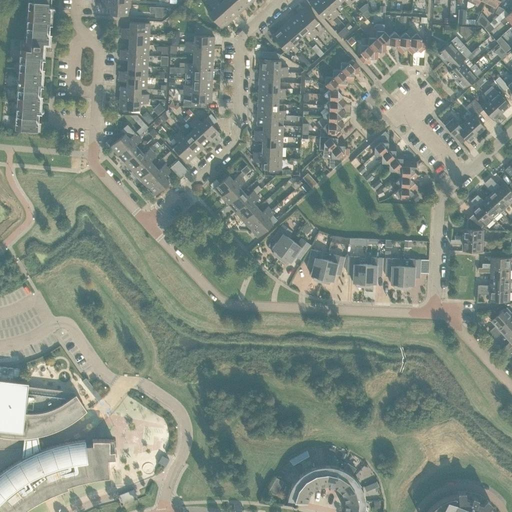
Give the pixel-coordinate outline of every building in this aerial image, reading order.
[(27,0),(27,14),(49,15),(50,9),(47,9),(47,0),(27,0)] [(221,29),(230,21),(211,0),(208,4),(213,10),(208,14),(221,29)] [(223,0),(220,3),(217,0),(211,0),(230,21),(238,14),(225,0),(223,0)] [(225,0),(238,14),(246,7),(239,0),(225,0)] [(332,19),(336,16),(321,0),(312,0),(309,3),(322,18),(327,13),(332,19)] [(334,7),(339,3),(335,0),(321,0),(336,16),(339,13),(334,7)] [(368,0),(360,3),(364,13),(372,10),(368,0)] [(486,0),(485,3),(491,6),(488,11),(493,13),(495,8),(496,8),(499,0),(486,0)] [(129,15),(130,4),(102,2),(102,7),(110,8),(109,14),(129,15)] [(498,6),(495,13),(499,15),(504,10),(505,10),(504,9),(498,6)] [(154,17),(161,17),(165,14),(166,8),(155,7),(155,13),(154,17)] [(296,14),(315,35),(318,32),(313,26),(318,22),(304,7),(296,14)] [(511,25),(511,10),(508,14),(504,10),(499,15),(490,23),(489,24),(493,28),(500,22),(503,25),(508,21),(511,25)] [(49,21),(49,15),(27,14),(25,35),(26,35),(25,40),(25,41),(43,42),(48,42),(48,36),(46,36),(47,21),(49,21)] [(311,38),(315,35),(296,14),(288,21),(301,36),(306,32),(311,38)] [(486,19),(481,24),(484,28),(489,24),(490,23),(486,19)] [(297,40),(301,36),(288,21),(280,29),(298,49),(302,46),(297,40)] [(121,32),(149,34),(150,23),(130,22),(129,28),(121,28),(121,32)] [(460,26),(459,33),(465,40),(474,32),(474,27),(460,26)] [(295,52),(298,49),(280,29),(272,36),(285,51),(289,47),(295,52)] [(388,44),(389,36),(384,31),(376,30),(375,38),(381,44),(380,51),(385,52),(385,44),(388,44)] [(399,44),(399,37),(394,31),(389,36),(388,44),(393,50),(396,48),(401,53),(404,50),(399,44)] [(148,45),(149,34),(121,32),(121,37),(129,38),(128,44),(148,45)] [(410,45),(410,37),(405,32),(399,37),(399,44),(404,50),(406,48),(411,54),(415,51),(410,45)] [(410,45),(415,51),(417,49),(420,52),(425,48),(425,42),(421,42),(421,38),(416,32),(410,37),(410,45)] [(185,46),(213,47),(214,36),(194,35),(194,42),(186,41),(185,46)] [(351,37),(347,41),(351,46),(355,41),(351,37)] [(381,44),(375,38),(368,37),(367,45),(373,51),(372,59),(377,59),(377,51),(380,51),(381,44)] [(457,50),(463,45),(456,37),(450,41),(437,53),(444,61),(457,50)] [(25,41),(25,40),(20,40),(19,54),(18,75),(40,77),(41,71),(38,71),(39,56),(42,56),(43,42),(25,41)] [(148,55),(148,45),(128,44),(128,50),(120,49),(120,54),(148,55)] [(506,44),(502,48),(503,49),(506,52),(510,48),(508,45),(506,44)] [(373,51),(367,45),(360,45),(359,52),(362,55),(359,58),(363,63),(369,63),(369,58),(372,59),(373,51)] [(467,56),(470,53),(463,45),(457,50),(444,61),(451,69),(467,56)] [(213,58),(213,47),(185,46),(185,51),(193,51),(193,57),(213,58)] [(500,47),(494,51),(501,58),(506,53),(500,46),(500,47)] [(147,66),(148,55),(120,54),(120,59),(128,59),(127,65),(147,66)] [(470,59),(467,56),(451,69),(448,72),(455,80),(469,68),(465,64),(470,59)] [(212,69),(213,58),(193,57),(193,63),(185,63),(184,68),(212,69)] [(259,70),(287,72),(287,67),(279,66),(280,60),(260,59),(259,70)] [(345,75),(353,76),(353,73),(358,73),(358,67),(354,62),(351,65),(348,62),(341,62),(340,69),(345,75)] [(147,77),(147,66),(127,65),(127,71),(119,71),(119,76),(147,77)] [(212,80),(212,69),(184,68),(184,72),(192,73),(192,79),(212,80)] [(469,68),(455,80),(463,88),(476,76),(481,72),(478,68),(473,73),(469,68)] [(345,75),(340,69),(333,69),(332,77),(337,83),(345,83),(345,80),(353,80),(353,76),(345,75)] [(287,76),(287,72),(259,70),(259,81),(279,82),(279,76),(287,76)] [(40,83),(40,77),(18,75),(16,102),(39,104),(39,98),(37,98),(38,83),(40,83)] [(146,88),(147,77),(119,76),(118,80),(126,81),(126,86),(126,87),(140,88),(146,88)] [(337,83),(332,77),(325,76),(324,84),(329,90),(337,90),(337,87),(345,88),(345,83),(337,83)] [(511,78),(506,84),(499,76),(494,80),(504,91),(508,87),(511,91),(511,78)] [(211,91),(212,80),(192,79),(192,85),(184,84),(183,89),(211,91)] [(500,95),(504,91),(494,80),(490,84),(497,92),(489,99),(501,113),(509,105),(500,95)] [(278,88),(279,82),(259,81),(258,92),(286,93),(286,88),(278,88)] [(126,87),(126,86),(120,86),(120,97),(147,99),(148,94),(140,94),(140,88),(126,87)] [(211,102),(211,91),(183,89),(178,89),(178,94),(191,94),(191,107),(206,108),(206,102),(211,102)] [(342,96),(337,90),(329,90),(323,95),(328,100),(336,101),(341,107),(345,104),(340,98),(342,96)] [(286,98),(286,93),(258,92),(258,103),(278,104),(278,98),(286,98)] [(147,104),(147,99),(120,97),(119,109),(139,110),(139,103),(147,104)] [(501,113),(489,99),(481,107),(474,99),(470,103),(479,113),(483,109),(493,120),(501,113)] [(339,109),(341,107),(336,101),(328,100),(323,105),(328,111),(336,111),(341,117),(344,114),(339,109)] [(38,110),(39,104),(16,102),(15,124),(14,129),(37,131),(37,124),(35,124),(36,109),(38,110)] [(159,103),(152,109),(157,115),(164,109),(159,103)] [(277,110),(278,104),(258,103),(257,114),(285,115),(285,110),(277,110)] [(475,117),(479,113),(470,103),(465,107),(472,115),(464,122),(476,135),(485,128),(475,117)] [(189,109),(185,112),(192,119),(195,116),(189,109)] [(146,111),(141,116),(148,123),(153,119),(146,111)] [(328,111),(322,116),(317,122),(322,127),(327,122),(335,122),(340,128),(344,125),(339,119),(341,117),(336,111),(328,111)] [(159,116),(159,117),(164,122),(168,118),(163,113),(159,116)] [(285,120),(285,115),(257,114),(257,125),(263,125),(277,125),(277,119),(285,120)] [(184,118),(183,118),(187,123),(188,122),(191,119),(187,115),(184,118)] [(192,120),(211,140),(219,133),(206,118),(201,122),(195,116),(192,119),(192,120)] [(203,148),(211,140),(192,120),(188,123),(194,129),(189,133),(203,148)] [(476,135),(464,122),(456,129),(449,121),(445,125),(454,136),(459,132),(468,143),(476,135)] [(338,130),(340,128),(335,122),(327,122),(322,127),(320,129),(319,136),(321,136),(329,136),(330,136),(337,137),(341,133),(338,130)] [(137,130),(136,131),(139,135),(148,127),(145,123),(141,127),(137,130)] [(254,135),(282,136),(283,125),(277,125),(263,125),(263,131),(254,130),(254,135)] [(152,129),(148,132),(152,137),(157,133),(152,129)] [(203,148),(189,133),(185,137),(180,131),(176,134),(195,155),(203,148)] [(387,150),(395,150),(395,146),(388,145),(388,135),(385,131),(371,143),(374,147),(374,155),(381,155),(387,150)] [(117,155),(138,136),(135,132),(129,138),(124,133),(110,146),(117,155)] [(187,162),(195,155),(176,134),(172,138),(178,143),(173,148),(187,162)] [(282,147),(282,136),(254,135),(254,140),(262,140),(262,146),(282,147)] [(125,163),(139,149),(135,145),(141,139),(138,136),(117,155),(125,163)] [(320,150),(323,150),(330,150),(336,145),(344,145),(344,141),(337,140),(337,137),(330,136),(329,136),(321,136),(319,136),(319,150),(320,150)] [(344,148),(344,145),(336,145),(330,150),(323,150),(323,157),(338,158),(341,156),(344,159),(348,155),(348,149),(344,148)] [(281,158),(282,147),(262,146),(262,152),(253,152),(253,157),(281,158)] [(132,171),(152,152),(149,148),(143,154),(139,149),(125,163),(132,171)] [(395,153),(395,150),(387,150),(381,155),(381,163),(389,163),(394,158),(402,158),(402,154),(395,153)] [(139,179),(154,165),(150,161),(156,155),(152,152),(132,171),(139,179)] [(281,169),(281,158),(253,157),(253,162),(261,162),(261,168),(281,169)] [(402,161),(402,158),(394,158),(389,163),(388,171),(396,171),(401,166),(409,166),(411,165),(409,163),(409,162),(402,161)] [(178,160),(173,164),(183,175),(188,170),(185,167),(178,160)] [(408,177),(414,172),(412,169),(416,166),(416,162),(409,162),(409,163),(411,165),(409,166),(401,166),(396,171),(401,176),(408,177)] [(146,187),(167,168),(164,164),(158,170),(154,165),(139,179),(146,187)] [(361,174),(366,169),(362,165),(357,170),(361,174)] [(167,168),(146,187),(154,195),(169,181),(164,177),(170,171),(167,168)] [(408,188),(414,182),(412,180),(417,175),(414,172),(408,177),(401,176),(395,181),(400,187),(408,188)] [(308,173),(302,178),(311,188),(317,183),(308,173)] [(368,182),(373,177),(369,173),(364,178),(368,182)] [(221,196),(242,178),(238,174),(232,180),(228,175),(213,188),(221,196)] [(511,190),(504,182),(499,186),(491,177),(487,180),(509,204),(511,201),(511,190)] [(228,205),(243,191),(239,187),(245,181),(242,178),(221,196),(228,205)] [(375,190),(381,184),(378,180),(371,186),(375,190)] [(509,204),(487,180),(484,183),(493,192),(488,197),(501,211),(509,204)] [(408,188),(400,187),(394,192),(400,198),(407,199),(413,193),(411,191),(417,186),(414,182),(408,188)] [(378,197),(384,194),(381,188),(375,191),(378,197)] [(235,213),(256,194),(253,190),(247,196),(243,191),(228,205),(235,213)] [(415,193),(410,198),(414,203),(420,198),(415,193)] [(242,221),(257,207),(253,203),(259,197),(256,194),(235,213),(242,221)] [(501,211),(488,197),(483,201),(478,195),(474,198),(493,218),(501,211)] [(485,226),(493,218),(474,198),(471,201),(477,207),(472,211),(474,213),(467,220),(482,227),(482,226),(484,224),(485,226)] [(250,229),(270,210),(267,206),(261,212),(257,207),(242,221),(250,229)] [(270,210),(250,229),(257,237),(277,219),(272,214),(273,213),(270,210)] [(482,229),(482,226),(482,227),(467,220),(467,229),(464,229),(463,235),(455,235),(455,239),(483,241),(483,229),(482,229)] [(278,258),(292,240),(287,236),(291,231),(282,224),(272,238),(276,242),(272,248),(274,250),(272,253),(278,258)] [(315,234),(318,230),(313,226),(310,231),(315,234)] [(292,240),(278,258),(285,263),(288,260),(290,262),(295,255),(299,259),(310,244),(301,238),(297,244),(292,240)] [(483,241),(455,239),(451,239),(451,243),(463,244),(463,251),(483,251),(483,241)] [(321,282),(326,260),(320,258),(321,251),(311,249),(307,266),(312,267),(310,275),(313,276),(313,280),(321,282)] [(326,260),(321,282),(329,284),(330,279),(333,280),(335,273),(340,274),(344,257),(334,254),(332,261),(326,260)] [(364,286),(365,264),(358,264),(359,257),(348,256),(347,274),(353,274),(352,282),(355,282),(355,286),(364,286)] [(365,264),(364,286),(372,287),(372,283),(375,283),(376,275),(381,275),(382,258),(372,257),(371,264),(365,264)] [(482,268),(511,269),(511,258),(491,257),(491,263),(483,263),(482,267),(482,268)] [(386,258),(385,275),(391,276),(390,283),(393,284),(393,288),(402,288),(403,266),(403,259),(397,258),(386,258)] [(403,266),(402,288),(410,288),(410,284),(413,284),(414,277),(419,277),(420,259),(409,259),(403,259),(403,266)] [(482,268),(482,267),(478,267),(478,272),(491,272),(491,279),(510,279),(511,269),(482,268)] [(510,290),(510,279),(491,279),(490,285),(478,285),(478,289),(510,290)] [(509,301),(510,290),(478,289),(478,293),(490,294),(490,300),(509,301)] [(493,334),(511,316),(511,313),(506,307),(492,320),(496,325),(490,331),(493,334)] [(494,310),(487,315),(491,320),(498,314),(494,310)] [(506,337),(511,331),(511,316),(493,334),(496,337),(502,332),(506,337)] [(504,353),(511,345),(511,331),(506,337),(510,341),(501,349),(504,353)] [(0,378),(18,380),(19,369),(0,366),(0,378)] [(72,421),(74,419),(77,417),(79,416),(81,414),(84,412),(86,410),(74,391),(27,386),(28,382),(0,379),(0,448),(2,448),(9,448),(15,448),(22,448),(21,459),(16,462),(11,465),(7,468),(3,471),(0,472),(0,511),(19,511),(22,510),(27,507),(32,504),(37,501),(42,498),(40,493),(51,487),(52,490),(58,488),(65,485),(71,483),(77,482),(83,480),(90,479),(96,477),(102,477),(109,476),(107,458),(115,457),(115,458),(116,458),(114,440),(108,439),(103,439),(97,439),(92,439),(92,443),(85,444),(85,440),(79,440),(74,441),(70,442),(65,443),(60,444),(55,445),(50,447),(45,448),(40,450),(40,446),(41,446),(41,445),(42,445),(42,444),(42,443),(42,442),(42,441),(41,440),(40,439),(39,439),(38,439),(37,435),(40,434),(44,433),(47,433),(50,432),(53,431),(56,429),(58,428),(61,427),(67,424),(69,422),(72,421)] [(295,456),(289,460),(293,465),(298,462),(295,456)] [(341,468),(333,487),(334,487),(335,487),(335,488),(336,488),(338,489),(338,490),(339,490),(352,476),(351,475),(356,468),(347,462),(342,469),(341,468)] [(315,467),(313,467),(319,486),(320,486),(321,486),(322,485),(323,485),(324,485),(325,485),(326,485),(327,465),(324,465),(324,464),(315,466),(315,467)] [(327,465),(326,485),(327,485),(328,485),(329,485),(330,486),(331,486),(332,486),(333,487),(341,468),(338,468),(339,467),(330,465),(330,466),(327,465)] [(303,473),(301,474),(313,489),(314,489),(315,488),(316,487),(317,487),(318,487),(319,486),(313,467),(310,468),(310,467),(302,472),(303,473)] [(293,483),(291,485),(309,495),(309,494),(310,493),(310,492),(311,492),(311,491),(312,491),(312,490),(313,489),(301,474),(299,476),(298,476),(292,482),(293,483)] [(352,476),(339,490),(339,491),(340,491),(340,492),(341,492),(341,493),(341,494),(342,494),(342,495),(343,496),(361,488),(360,486),(360,485),(355,478),(354,478),(352,476)] [(279,486),(282,482),(276,478),(273,483),(279,486)] [(289,487),(286,496),(287,496),(287,499),(294,500),(306,502),(306,501),(306,500),(307,499),(307,498),(308,497),(308,496),(309,495),(291,485),(290,488),(289,487)] [(361,488),(343,496),(343,497),(344,498),(344,499),(344,500),(345,501),(345,502),(345,503),(364,502),(364,499),(365,499),(363,490),(362,490),(361,488)] [(495,511),(489,505),(491,503),(486,499),(482,496),(478,494),(473,493),(464,491),(457,491),(458,494),(447,496),(438,501),(429,508),(426,511),(495,511)] [(344,510),(344,511),(348,511),(364,511),(365,504),(364,504),(364,502),(345,503),(345,504),(345,505),(345,506),(345,507),(345,508),(345,509),(344,509),(344,510)]
